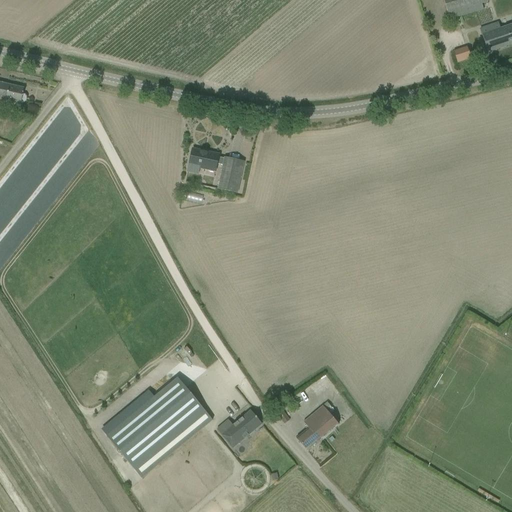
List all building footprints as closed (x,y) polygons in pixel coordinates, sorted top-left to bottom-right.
[(443,0),(447,11),(450,20),(483,10),(481,5),(487,3),(486,0),(443,0)] [(511,18),(511,25),(508,27),(500,29),(498,23),(480,29),(487,53),(511,44),(511,18)] [(466,47),(453,52),(457,63),(470,59),(466,47)] [(26,98),(25,97),(24,95),(22,94),(24,89),(0,83),(0,99),(20,104),(22,104),(24,103),(25,102),(26,100),(26,98)] [(190,159),(189,166),(199,168),(216,172),(217,165),(223,166),(218,190),(237,194),(242,172),(244,162),(224,158),(224,159),(218,158),(219,155),(192,149),(190,159)] [(177,378),(106,437),(142,479),(212,421),(177,378)] [(307,452),(314,445),(338,425),(327,412),(331,409),(327,403),(323,407),(322,407),(311,416),(303,423),(306,426),(304,428),(307,430),(296,439),(307,452)] [(282,411),(277,415),(278,416),(284,425),(289,421),(282,411)] [(217,431),(232,449),(253,431),(261,425),(250,412),(233,426),(228,421),(218,430),(217,431)]
